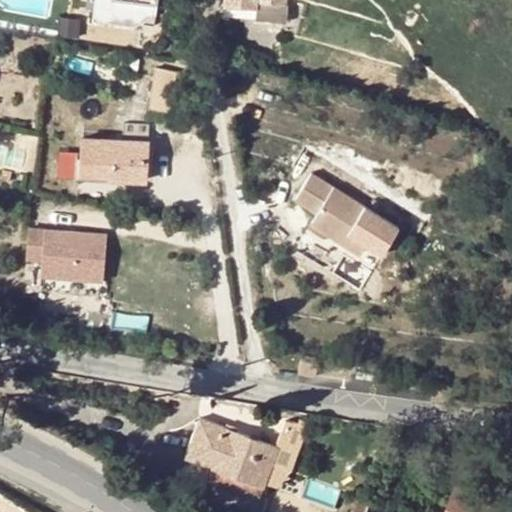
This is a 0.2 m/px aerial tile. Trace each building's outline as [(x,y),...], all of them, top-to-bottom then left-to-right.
[(225,0),(225,4),(255,7),(254,17),(280,19),(282,0),(225,0)] [(255,7),(225,4),(224,14),(254,17),(255,7)] [(155,68),(154,76),(174,79),(175,71),(155,68)] [(168,109),(174,79),(154,76),(139,74),(134,103),(168,109)] [(84,137),(81,172),(109,173),(109,177),(145,178),(148,124),(124,123),(123,139),(84,137)] [(354,202),(309,176),(293,202),(315,216),(309,226),(332,240),(335,237),(339,230),(364,245),(380,255),(396,229),(364,209),(360,214),(350,208),(354,202)] [(507,194),(507,191),(508,183),(485,180),(483,189),(507,194)] [(364,209),(354,202),(350,208),(360,214),(364,209)] [(103,282),(107,237),(29,229),(26,261),(42,262),(41,277),(103,282)] [(360,253),(364,245),(339,230),(335,237),(360,253)] [(102,297),(103,282),(41,277),(40,292),(102,297)] [(298,354),(296,371),(316,374),(318,356),(298,354)] [(357,372),(356,379),(373,382),(374,374),(357,372)] [(258,439),(243,433),(200,417),(185,456),(261,486),(270,460),(276,446),(258,439)] [(245,428),(243,433),(258,439),(260,433),(245,428)] [(287,450),(276,446),(270,460),(281,464),(287,450)] [(444,511),(509,511),(511,505),(455,484),(444,511)] [(356,511),(366,511),(371,501),(357,496),(352,510),(356,511)] [(382,511),(385,506),(371,501),(366,511),(382,511)]
